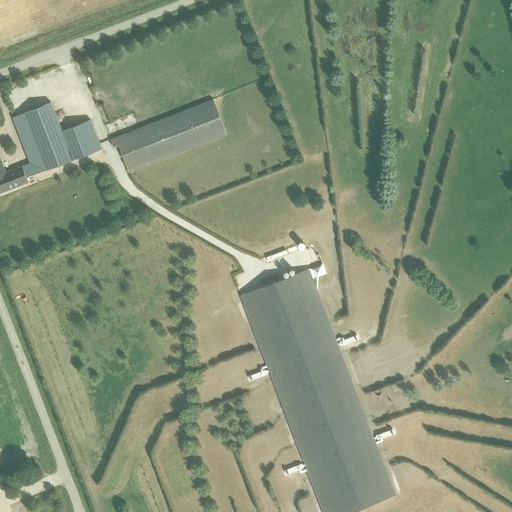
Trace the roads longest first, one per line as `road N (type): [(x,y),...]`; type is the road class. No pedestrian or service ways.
road 1 (unclassified): [(80,511),(0,301)]
road 2 (unclassified): [(0,73),(191,0)]
